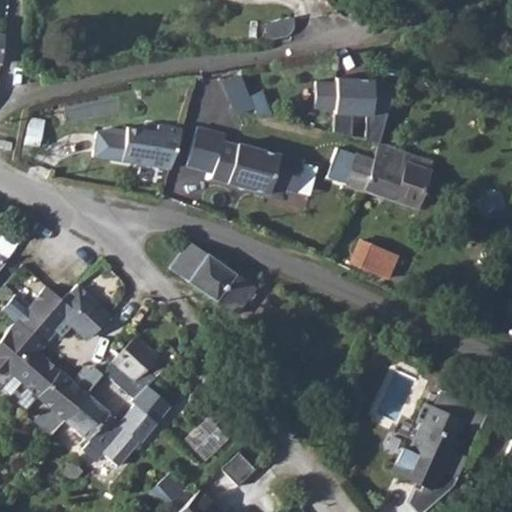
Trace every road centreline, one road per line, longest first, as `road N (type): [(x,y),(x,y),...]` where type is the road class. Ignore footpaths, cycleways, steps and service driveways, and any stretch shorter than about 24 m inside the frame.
road 1 (residential): [(453,0),(359,42),(169,65),(13,99),(0,120)]
road 2 (residential): [(511,375),(180,217),(100,219)]
road 3 (residential): [(100,219),(117,261),(336,511)]
